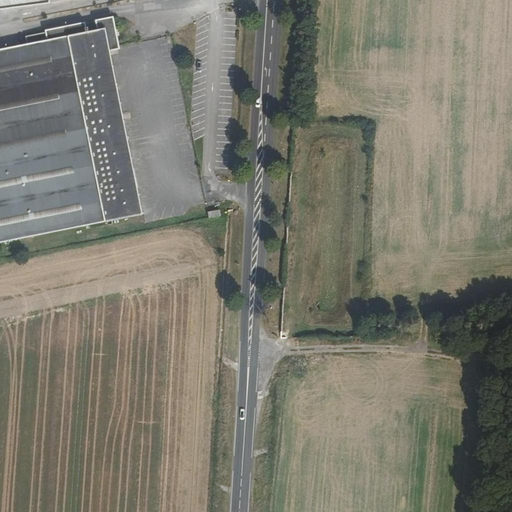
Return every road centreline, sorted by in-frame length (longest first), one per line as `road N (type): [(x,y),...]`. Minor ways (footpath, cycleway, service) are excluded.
road 1 (primary): [(240,511),(270,0)]
road 2 (track): [(511,355),(250,346)]
